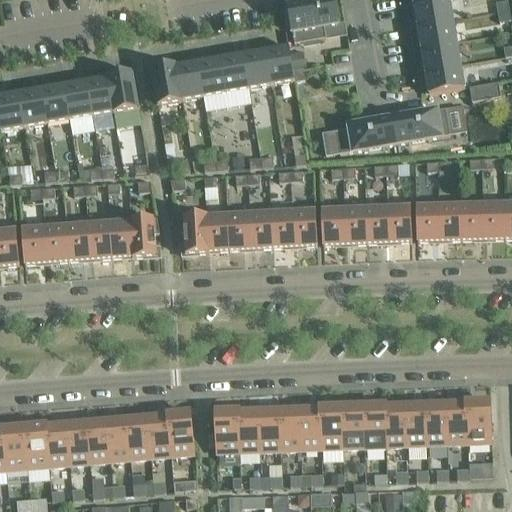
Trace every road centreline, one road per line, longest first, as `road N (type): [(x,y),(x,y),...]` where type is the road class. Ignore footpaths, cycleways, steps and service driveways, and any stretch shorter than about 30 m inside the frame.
road 1 (unclassified): [(0,391),(511,364)]
road 2 (unclassified): [(511,283),(0,308)]
